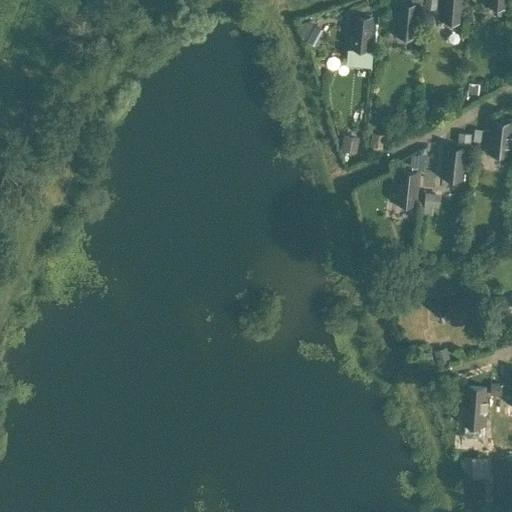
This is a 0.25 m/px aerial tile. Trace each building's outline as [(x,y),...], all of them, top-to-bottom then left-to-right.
[(420,1),(408,0),(397,0),(395,34),(417,35),(420,1)] [(464,0),(441,0),(440,19),(463,21),(464,0)] [(375,14),(352,12),(349,45),(372,48),(375,14)] [(511,134),(511,120),(491,118),(487,152),(510,155),(511,134)] [(467,144),(445,142),(441,176),(464,178),(467,144)] [(423,165),(424,150),(402,149),(401,164),(423,165)] [(421,168),(398,166),(394,200),(417,203),(421,168)] [(471,288),(438,298),(444,320),(477,309),(471,288)] [(488,384),(465,382),(462,422),(484,424),(488,384)]
